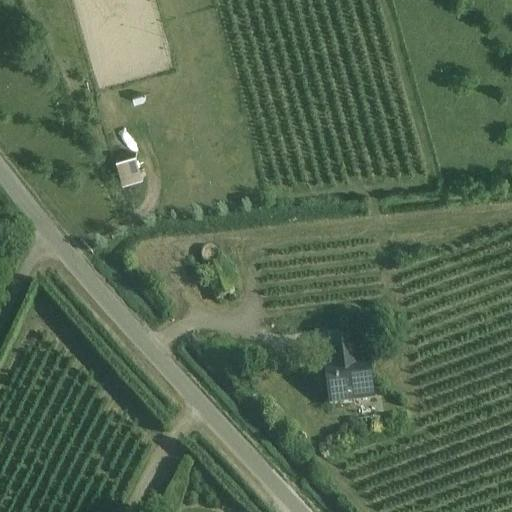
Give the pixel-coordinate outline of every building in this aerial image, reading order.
[(142,161),(163,155),(155,129),(134,136),(142,161)] [(221,256),(221,254),(220,252),(219,251),(218,250),(217,249),(215,248),(213,248),(212,247),(210,248),(208,248),(207,249),(205,250),(204,251),(203,252),(202,254),(201,255),(201,257),(201,259),(202,261),(202,262),(203,264),(204,265),(206,266),(207,267),(209,267),(210,268),(212,268),(214,267),(215,267),(217,266),(218,265),(220,264),(220,262),(221,261),(221,259),(222,257),(221,256)] [(217,302),(234,295),(223,265),(206,272),(217,302)] [(371,316),(352,319),(354,332),(373,330),(371,316)] [(324,371),(329,406),(357,403),(356,398),(374,396),(370,365),(357,367),(354,343),(329,346),(332,370),(324,371)]
